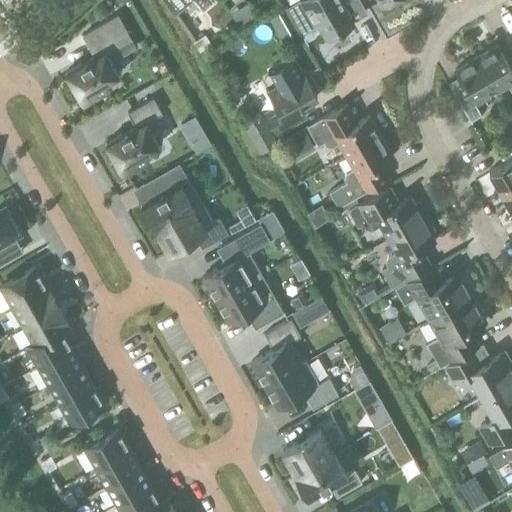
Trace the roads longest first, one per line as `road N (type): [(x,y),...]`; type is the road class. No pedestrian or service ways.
road 1 (residential): [(511,271),(420,99),(423,60),(434,41),(483,0)]
road 2 (residential): [(147,289),(30,87),(1,78)]
road 3 (residential): [(0,116),(111,310)]
road 4 (residential): [(237,448),(244,415),(181,303),(147,289)]
road 5 (residential): [(111,310),(107,341),(172,455),(200,466)]
